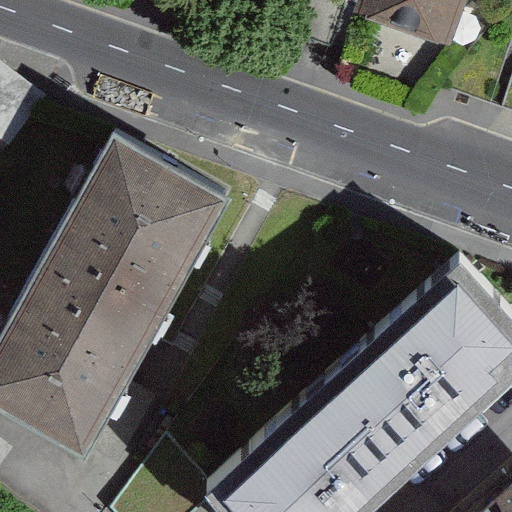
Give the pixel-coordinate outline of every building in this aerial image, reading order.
[(352,0),(315,0),(304,36),(337,47),(352,0)] [(366,0),(364,7),(452,38),(465,0),(366,0)] [(41,92),(0,60),(0,133),(6,138),(41,92)] [(222,201),(119,141),(0,352),(0,399),(82,448),(222,201)] [(511,330),(511,307),(464,254),(210,484),(235,511),(334,511),(507,355),(497,344),(511,330)]
